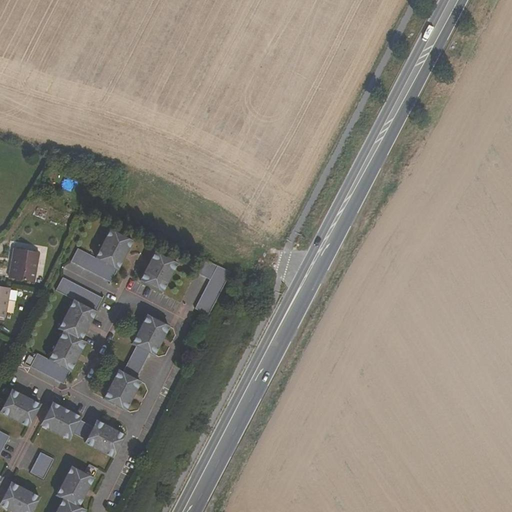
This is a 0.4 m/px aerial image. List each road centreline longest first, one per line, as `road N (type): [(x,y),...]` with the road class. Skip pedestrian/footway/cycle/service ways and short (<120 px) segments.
road 1 (primary): [(269,352),(462,0)]
road 2 (primary): [(444,0),(269,352)]
road 3 (residential): [(134,428),(73,394),(122,303),(172,328),(176,342)]
road 4 (primary): [(186,511),(269,352)]
